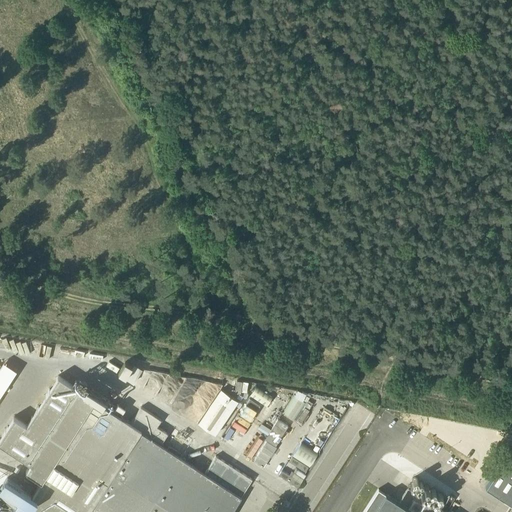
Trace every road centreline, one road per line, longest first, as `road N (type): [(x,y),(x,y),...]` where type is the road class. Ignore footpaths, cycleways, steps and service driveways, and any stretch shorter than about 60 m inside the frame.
road 1 (track): [(255,324),(115,0)]
road 2 (track): [(255,324),(511,378)]
road 3 (track): [(0,279),(255,324)]
road 4 (track): [(449,0),(511,146)]
